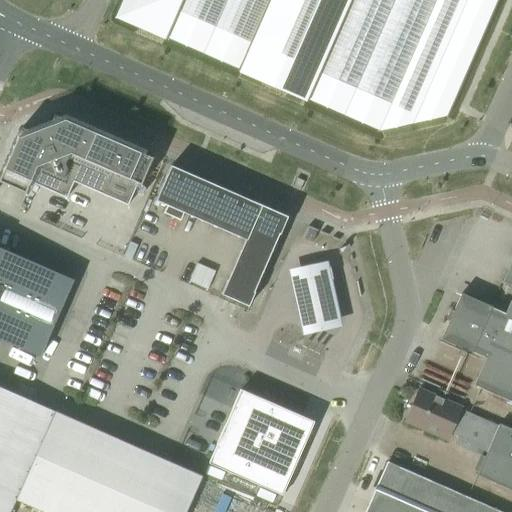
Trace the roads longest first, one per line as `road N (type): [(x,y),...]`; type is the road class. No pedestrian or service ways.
road 1 (unclassified): [(381,175),(410,322),(325,511)]
road 2 (unclassified): [(77,48),(360,173),(381,175)]
